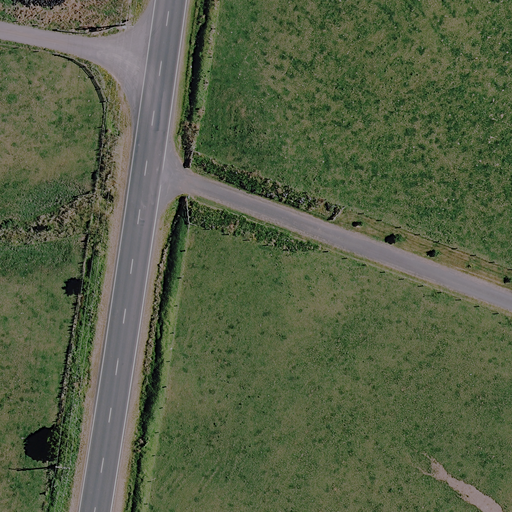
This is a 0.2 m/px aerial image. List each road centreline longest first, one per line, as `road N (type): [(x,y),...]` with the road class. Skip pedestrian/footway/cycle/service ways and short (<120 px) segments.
road 1 (unclassified): [(100,511),(171,0)]
road 2 (track): [(163,62),(0,28)]
